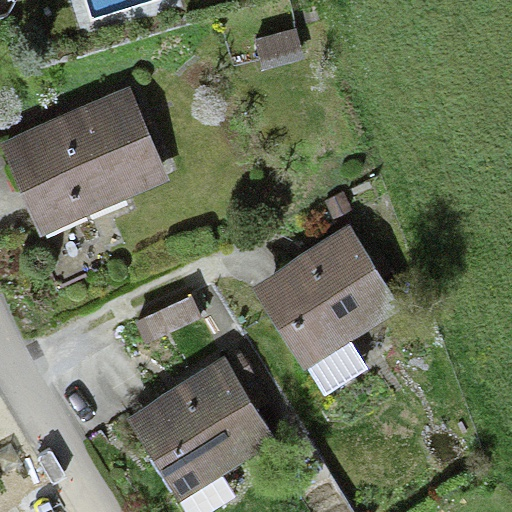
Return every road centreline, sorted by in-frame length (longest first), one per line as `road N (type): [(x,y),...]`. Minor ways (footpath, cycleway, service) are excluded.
road 1 (residential): [(221,289),(23,402)]
road 2 (residential): [(23,402),(93,511)]
